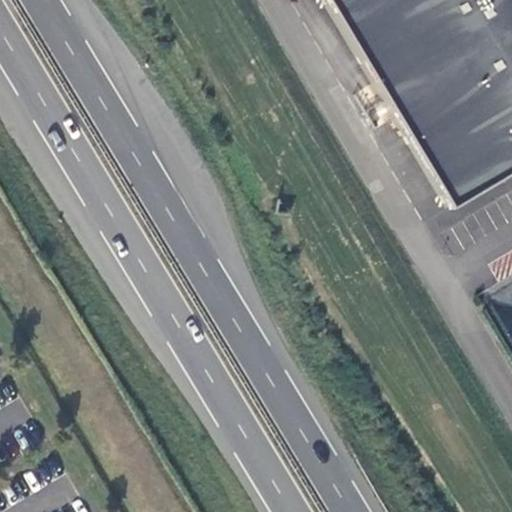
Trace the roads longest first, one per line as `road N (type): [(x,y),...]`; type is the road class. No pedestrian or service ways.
road 1 (trunk): [(349,511),(38,0)]
road 2 (trunk): [(0,33),(290,511)]
